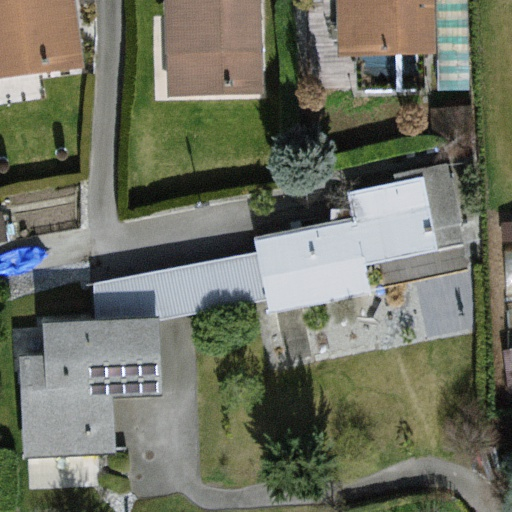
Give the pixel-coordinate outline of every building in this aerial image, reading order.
[(74,0),(0,0),(0,71),(83,61),(74,0)] [(257,0),(163,0),(166,90),(257,87),(257,0)] [(431,0),(339,0),(340,51),(432,50),(431,0)] [(352,219),(253,237),(255,250),(264,299),(265,308),(366,290),(361,259),(438,245),(425,173),(346,187),(352,219)] [(92,280),(94,317),(156,314),(156,318),(264,299),(255,250),(92,280)] [(94,317),(41,320),(42,351),(17,353),(22,457),(113,452),(110,393),(160,391),(156,318),(156,314),(94,317)]
